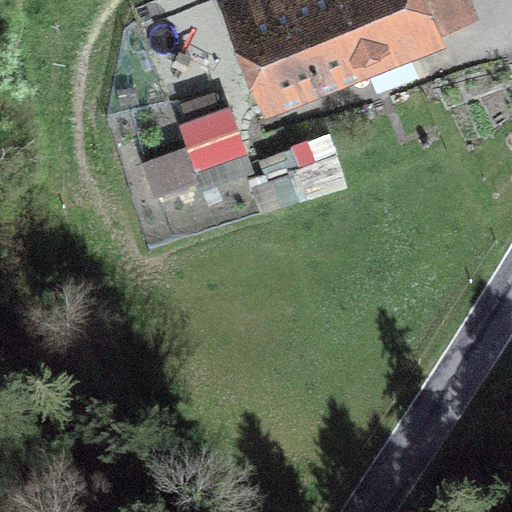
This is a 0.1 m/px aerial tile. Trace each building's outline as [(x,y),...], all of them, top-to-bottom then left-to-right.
[(264,0),(242,9),(274,89),(465,13),(459,0),(264,0)] [(222,123),(186,135),(194,161),(231,148),(222,123)] [(298,170),(312,165),(305,146),(292,151),(298,170)] [(143,166),(153,195),(192,182),(182,152),(143,166)] [(463,485),(434,501),(439,511),(462,511),(474,506),(463,485)]
